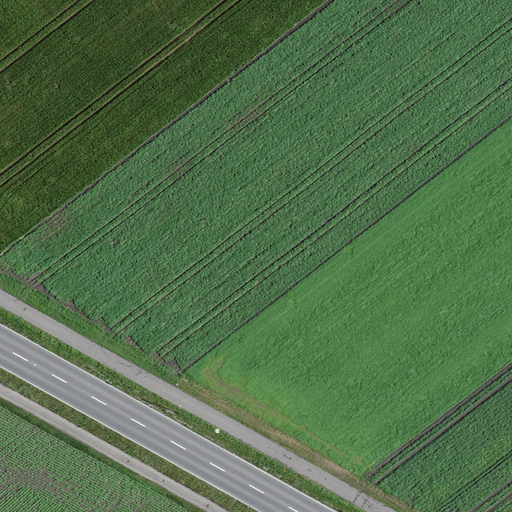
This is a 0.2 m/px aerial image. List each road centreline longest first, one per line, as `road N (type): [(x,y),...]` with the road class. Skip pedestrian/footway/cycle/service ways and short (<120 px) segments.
road 1 (track): [(0,296),(390,511)]
road 2 (primary): [(291,511),(0,350)]
road 3 (track): [(0,394),(207,511)]
